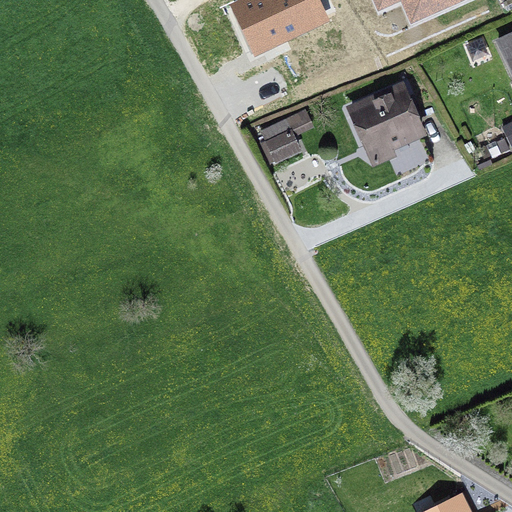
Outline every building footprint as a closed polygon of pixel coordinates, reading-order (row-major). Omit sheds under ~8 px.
[(257,48),(324,19),(315,0),(260,0),(240,9),(248,29),(257,48)] [(377,0),(381,8),(400,0),(404,0),(413,21),(460,0),(377,0)] [(511,77),(511,36),(496,44),(511,77)] [(410,138),(419,134),(400,90),(350,112),(373,165),(389,158),(393,156),(389,146),(410,138)] [(273,163),(297,152),(283,122),(259,133),(273,163)] [(422,165),(410,138),(389,146),(393,156),(389,158),(397,175),(422,165)] [(465,511),(461,502),(439,511),(465,511)]
